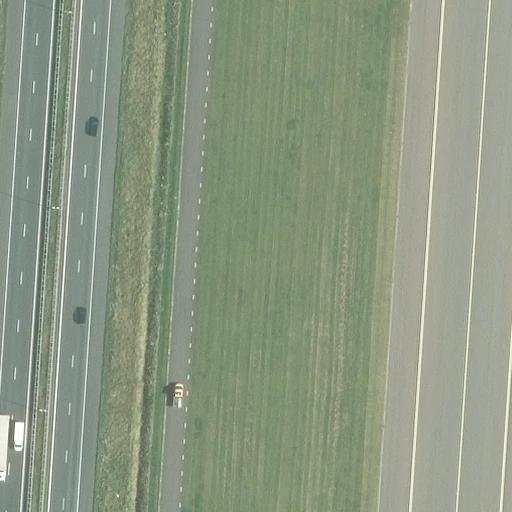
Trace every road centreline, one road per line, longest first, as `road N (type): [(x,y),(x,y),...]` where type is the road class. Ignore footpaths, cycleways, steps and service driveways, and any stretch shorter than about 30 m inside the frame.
road 1 (motorway): [(63,511),(96,0)]
road 2 (motorway): [(39,0),(6,511)]
